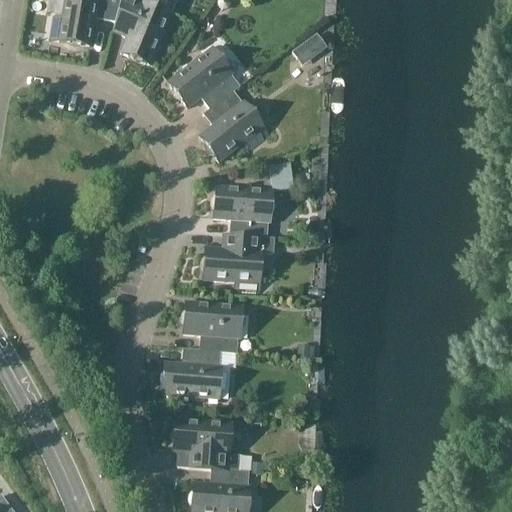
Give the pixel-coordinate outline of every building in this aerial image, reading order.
[(121,0),(57,0),(58,0),(65,2),(62,20),(54,19),(50,42),(89,49),(94,21),(115,25),(121,0)] [(141,5),(127,0),(121,0),(115,25),(112,35),(126,41),(120,56),(149,68),(171,17),(141,4),(141,5)] [(217,9),(222,12),(227,11),(230,7),(229,1),(227,0),(219,0),(216,4),(217,9)] [(292,55),(299,64),(324,46),(317,37),(292,55)] [(209,112),(233,95),(239,90),(230,78),(231,77),(211,52),(167,86),(187,111),(200,101),(209,112)] [(242,106),(233,95),(209,112),(202,117),(212,130),(199,140),(217,165),(243,146),(248,153),(268,138),(243,106),(242,106)] [(272,193),(293,190),(289,164),(268,167),(272,193)] [(269,226),(271,194),(215,190),(213,222),(230,223),(229,237),(260,241),(267,241),(268,226),(269,226)] [(274,242),(267,241),(260,241),(229,237),(223,237),(222,252),(205,251),(204,283),(235,286),(234,294),(259,296),(261,256),(273,257),(274,242)] [(185,305),(183,337),(199,339),(198,353),(220,355),(236,357),(237,357),(241,310),(185,305)] [(308,348),(299,348),(298,360),(308,361),(308,348)] [(165,366),(162,398),(218,402),(220,370),(219,370),(220,355),(198,353),(182,351),(181,367),(165,366)] [(175,423),(173,454),(178,455),(177,470),(210,473),(239,474),(240,459),(229,458),(231,427),(175,423)] [(193,486),(190,511),(248,511),(250,491),(247,491),(248,475),(239,474),(210,473),(209,488),(202,487),(193,486)]
